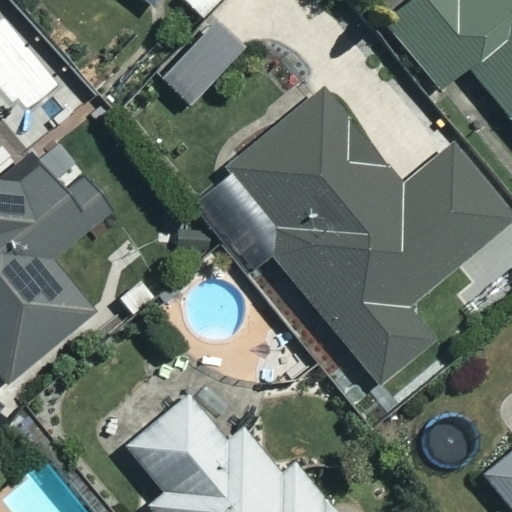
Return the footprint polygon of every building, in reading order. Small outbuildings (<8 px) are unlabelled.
[(135,0),(158,20),(175,0),(135,0)] [(511,0),(437,0),(396,34),(446,95),(473,73),(511,119),(511,0)] [(406,192),(328,96),(229,176),(278,236),(267,245),(382,388),(447,335),(419,300),(511,225),(511,220),(456,151),(406,192)] [(0,371),(11,385),(94,318),(54,268),(113,220),(60,155),(15,192),(0,189),(0,371)] [(329,511),(224,380),(133,453),(170,499),(154,511),(155,511),(329,511)] [(511,511),(511,463),(491,481),(511,506),(511,511)]
